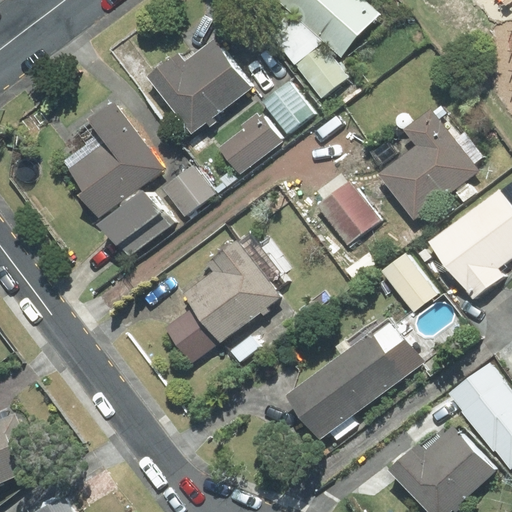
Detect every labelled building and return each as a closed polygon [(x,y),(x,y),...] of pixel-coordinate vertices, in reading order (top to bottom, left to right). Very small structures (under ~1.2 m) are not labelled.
[(382,21),(359,0),(270,0),(287,15),(264,40),(329,101),(351,78),(339,66),(382,21)] [(170,127),(192,158),(210,145),(201,132),(257,92),(218,38),(184,62),(178,54),(145,77),(178,121),(170,127)] [(263,112),(286,141),(321,114),(295,82),(260,109),(263,112)] [(61,176),(98,223),(165,171),(113,103),(75,133),(91,154),(61,176)] [(362,160),(415,224),(452,195),(461,206),(478,192),(471,183),(483,174),(477,166),(487,159),(449,109),(436,119),(428,109),(362,160)] [(286,141),(263,112),(217,148),(240,177),(286,141)] [(164,193),(183,221),(216,198),(196,170),(164,193)] [(312,212),(342,250),(383,220),(347,170),(317,192),(325,202),(312,212)] [(511,182),(427,245),(472,303),(507,277),(501,269),(511,260),(511,182)] [(100,233),(128,259),(174,226),(146,197),(100,233)] [(283,301),(238,243),(176,290),(186,304),(159,325),(193,369),(225,345),(241,365),(266,345),(251,326),(283,301)] [(406,252),(381,270),(415,315),(439,297),(406,252)] [(337,443),(359,427),(351,416),(423,363),(406,340),(417,332),(401,311),(281,399),(315,445),(330,433),(337,443)] [(22,410),(0,419),(0,490),(49,469),(22,410)] [(420,446),(391,472),(426,511),(452,511),(499,471),(465,433),(461,436),(453,427),(425,451),(420,446)] [(85,511),(68,481),(42,497),(50,511),(85,511)]
